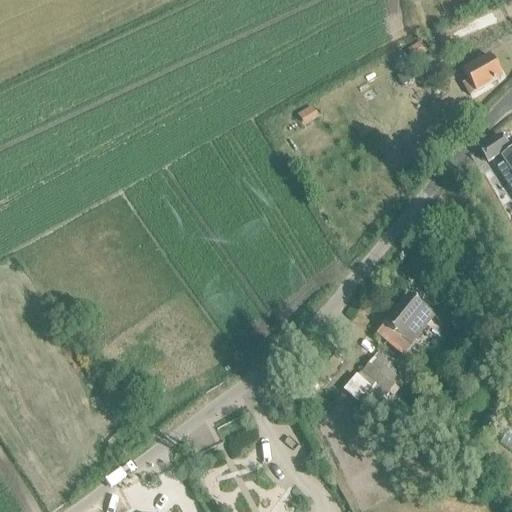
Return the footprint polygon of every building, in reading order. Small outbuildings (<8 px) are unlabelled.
[(420,45),(408,53),(413,62),(426,54),(420,45)] [(436,54),(396,79),(403,90),(443,64),(436,54)] [(462,85),(469,98),(474,95),(475,95),(501,80),(489,57),(462,73),(467,82),(462,85)] [(497,138),(477,151),(485,163),(505,150),(497,138)] [(504,164),(496,170),(511,193),(511,151),(501,159),(504,164)] [(409,348),(433,319),(407,298),(375,336),(403,360),(411,350),(409,348)] [(321,371),(328,377),(345,359),(338,353),(321,371)] [(361,408),(371,416),(387,396),(399,383),(373,361),(361,374),(361,373),(356,378),(355,378),(344,391),(358,404),(370,391),(373,393),(361,408)] [(387,440),(395,451),(415,437),(407,425),(387,440)]
